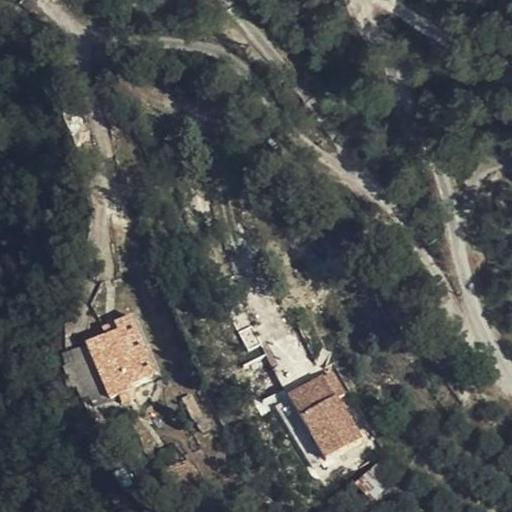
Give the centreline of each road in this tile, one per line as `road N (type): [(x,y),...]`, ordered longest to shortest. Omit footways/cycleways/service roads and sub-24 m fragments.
road 1 (track): [(44,0),(78,24),(214,44),(259,80),(293,130),(383,196),(461,330),(494,341)]
road 2 (unclassified): [(362,0),(430,113),(494,341),(511,365)]
road 3 (track): [(511,70),(395,0)]
